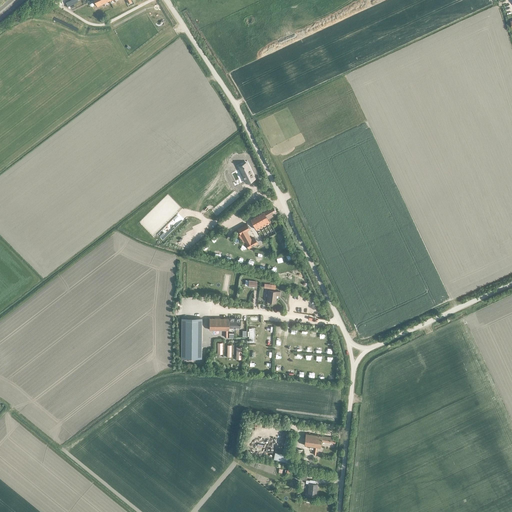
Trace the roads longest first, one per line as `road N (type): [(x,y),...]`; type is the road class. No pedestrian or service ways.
road 1 (unclassified): [(347,339),(233,100),(166,0)]
road 2 (unclassified): [(511,283),(370,347)]
road 3 (unclassified): [(353,371),(338,511)]
